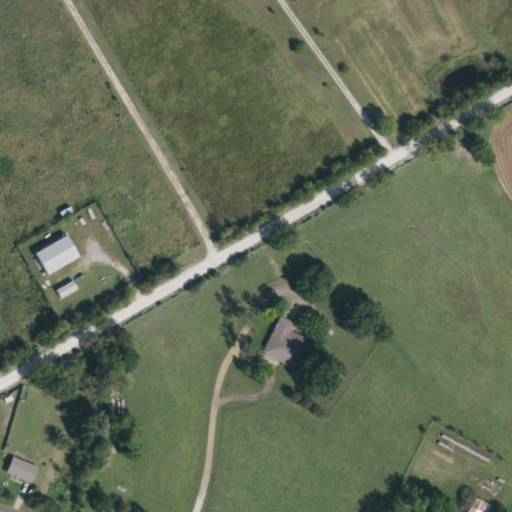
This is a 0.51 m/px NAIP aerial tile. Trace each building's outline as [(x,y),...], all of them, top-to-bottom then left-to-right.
[(50,276),(83,257),(70,235),(38,254),(50,276)] [(81,290),(76,281),(58,291),(63,299),(81,290)] [(262,355),(278,316),(295,323),(289,338),(304,345),(295,368),(262,355)] [(38,466),(31,484),(5,474),(12,456),(38,466)] [(490,511),(494,505),(477,498),(470,511),(490,511)]
